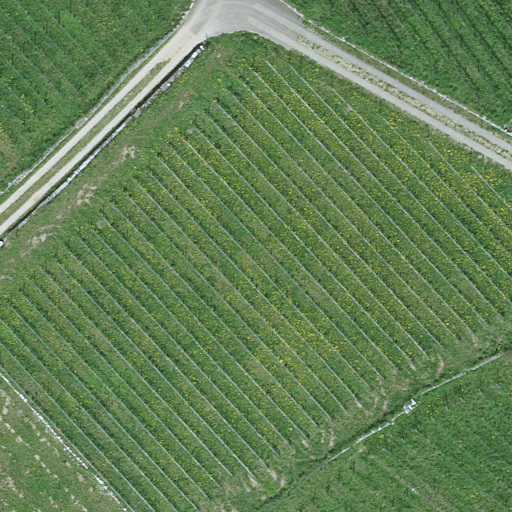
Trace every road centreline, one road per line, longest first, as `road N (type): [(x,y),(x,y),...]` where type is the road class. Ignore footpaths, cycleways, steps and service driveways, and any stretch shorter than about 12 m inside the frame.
road 1 (track): [(0,234),(186,66),(229,0)]
road 2 (track): [(229,1),(511,155)]
